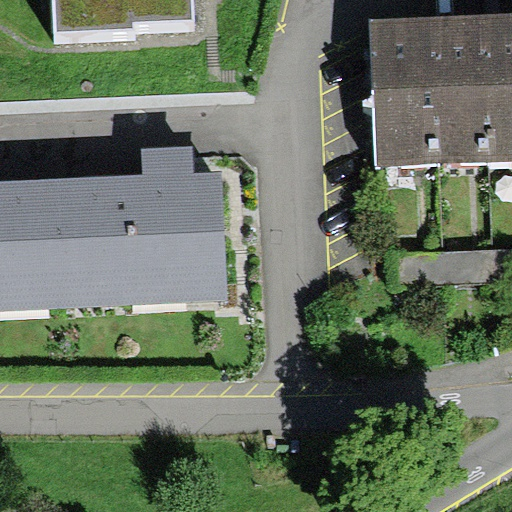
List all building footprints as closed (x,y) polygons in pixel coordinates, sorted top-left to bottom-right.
[(56,0),(59,48),(140,45),(140,33),(197,31),(196,0),(56,0)] [(511,33),(470,36),(477,175),(511,173),(511,33)] [(470,36),(418,38),(425,178),(477,175),(470,36)] [(418,38),(365,41),(372,181),(425,178),(418,38)] [(215,316),(210,193),(183,194),(182,162),(128,164),(129,195),(45,198),(50,322),(215,316)] [(0,323),(50,322),(45,198),(0,199),(0,323)]
